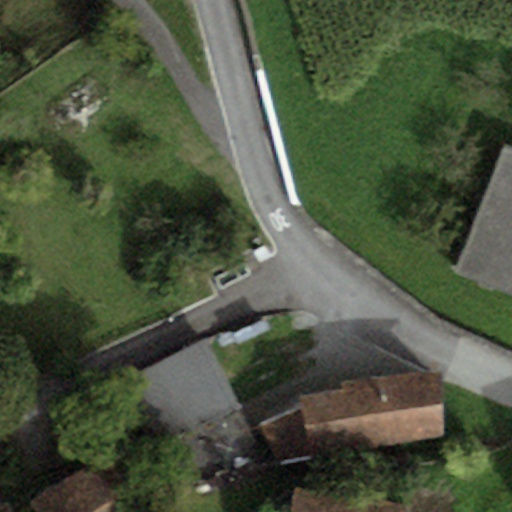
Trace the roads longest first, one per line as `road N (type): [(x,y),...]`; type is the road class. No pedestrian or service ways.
road 1 (residential): [(185,0),(227,74),(250,157),(369,285)]
road 2 (residential): [(511,354),(369,285)]
